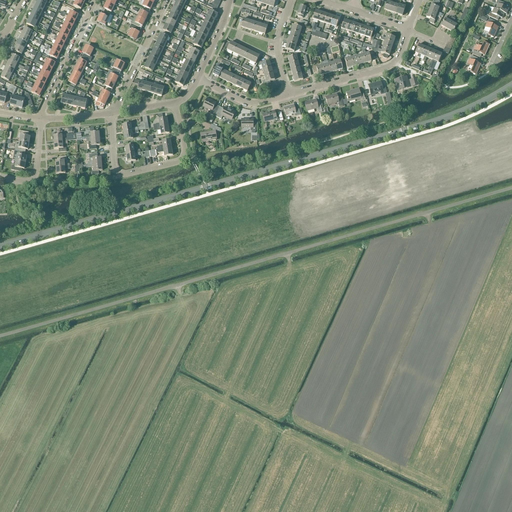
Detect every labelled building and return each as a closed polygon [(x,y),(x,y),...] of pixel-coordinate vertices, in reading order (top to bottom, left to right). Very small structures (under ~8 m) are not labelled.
[(84,4),(76,0),(73,6),(81,9),(84,4)] [(150,10),(153,4),(145,1),(143,6),(150,10)] [(495,9),(504,13),(507,15),(507,14),(506,14),(508,9),(503,7),(505,4),(497,1),(496,4),(497,5),(495,9)] [(42,11),(45,5),(37,2),(35,7),(42,11)] [(176,2),(173,8),(181,11),(184,6),(176,2)] [(390,12),(393,4),(387,2),(384,10),(390,12)] [(111,12),(114,6),(106,3),(103,9),(111,12)] [(390,12),(396,14),(399,6),(393,4),(390,12)] [(431,5),(429,11),(440,16),(441,14),(437,12),(439,8),(431,5)] [(306,8),(300,6),(298,13),(297,13),(296,16),(302,18),(303,16),(305,12),(307,13),(309,9),(306,8)] [(399,6),(396,14),(402,16),(403,14),(406,15),(409,9),(405,7),(405,8),(399,6)] [(40,17),(42,11),(35,7),(32,13),(40,17)] [(171,13),(179,17),(181,11),(173,8),(171,13)] [(502,19),(504,13),(495,9),(494,9),(491,14),(490,13),(488,17),(498,21),(499,17),(502,19)] [(140,11),(137,17),(145,21),(148,15),(140,11)] [(207,16),(215,20),(217,14),(209,11),(207,16)] [(312,19),(318,21),(321,13),(315,11),(312,19)] [(440,16),(429,11),(426,18),(430,19),(429,22),(433,24),(435,21),(434,21),(436,16),(440,18),(440,16)] [(61,14),(65,16),(68,17),(75,21),(78,15),(70,12),(69,15),(62,12),(61,14)] [(110,15),(109,15),(104,12),(103,16),(101,15),(97,21),(105,25),(110,15)] [(37,23),(40,17),(32,13),(29,19),(37,23)] [(171,13),(168,19),(176,23),(179,17),(171,13)] [(324,23),(327,15),(321,13),(318,21),(324,23)] [(324,23),(330,25),(333,17),(327,15),(324,23)] [(129,17),(127,22),(139,28),(140,26),(142,27),(145,21),(137,17),(135,16),(133,19),(129,17)] [(204,22),(212,26),(215,20),(207,16),(204,22)] [(65,23),(73,26),(75,21),(68,17),(65,23)] [(333,17),(330,25),(336,27),(339,19),(333,17)] [(441,26),(447,29),(453,18),(451,17),(449,21),(445,19),(441,26)] [(455,19),(453,18),(447,29),(452,33),(457,26),(453,23),(455,19)] [(34,28),(37,23),(29,19),(26,25),(34,28)] [(168,19),(165,25),(173,28),(176,23),(168,19)] [(240,27),(246,29),(249,21),(243,19),(240,27)] [(493,38),(498,27),(495,26),(497,23),(489,19),(485,28),(490,30),(488,36),(493,38)] [(341,29),(347,31),(350,22),(344,20),(341,29)] [(246,29),(253,31),(255,23),(249,21),(246,29)] [(201,28),(209,32),(212,26),(204,22),(201,28)] [(347,31),(353,33),(356,24),(350,22),(347,31)] [(62,28),(71,32),(74,27),(73,26),(65,23),(62,28)] [(253,31),(259,33),(261,25),(255,23),(253,31)] [(359,35),(362,26),(356,24),(353,33),(359,35)] [(128,36),(136,40),(139,33),(137,32),(139,29),(131,25),(129,29),(131,30),(128,36)] [(173,28),(165,25),(163,30),(170,34),(173,28)] [(267,27),(261,25),(259,33),(265,35),(267,27)] [(293,26),(291,32),(300,34),(301,28),(293,26)] [(359,35),(365,37),(367,28),(362,26),(359,35)] [(25,28),(22,34),(30,38),(32,32),(25,28)] [(60,34),(67,37),(68,38),(71,32),(62,28),(60,34)] [(198,33),(207,37),(209,32),(201,28),(198,33)] [(367,28),(365,37),(371,39),(371,37),(374,30),(367,28)] [(298,40),(300,34),(291,32),(289,38),(298,40)] [(196,39),(204,43),(207,37),(198,33),(196,39)] [(30,38),(22,34),(19,40),(27,43),(30,38)] [(57,39),(65,43),(67,37),(60,34),(57,39)] [(158,40),(166,43),(169,38),(161,34),(158,40)] [(384,41),(393,44),(395,38),(386,35),(384,41)] [(57,39),(54,38),(50,36),(49,38),(56,42),(54,45),(62,49),(65,43),(57,39)] [(298,40),(289,38),(287,43),(296,46),(298,40)] [(193,45),(201,49),(204,43),(196,39),(193,45)] [(27,43),(19,40),(16,45),(24,49),(27,43)] [(155,46),(163,49),(163,50),(166,51),(169,45),(166,43),(158,40),(155,46)] [(393,44),(384,41),(382,47),(391,50),(393,44)] [(233,53),(236,45),(231,42),(227,50),(233,53)] [(296,46),(287,43),(285,49),(294,52),(296,46)] [(484,56),(489,45),(484,43),(481,48),(476,45),(472,54),(480,58),(482,54),(484,56)] [(24,49),(16,45),(14,51),(21,55),(24,49)] [(62,49),(54,45),(52,51),(59,54),(62,49)] [(236,45),(233,53),(238,56),(242,48),(236,45)] [(421,55),(424,47),(419,45),(415,53),(418,54),(417,57),(420,59),(421,55)] [(448,54),(450,50),(451,47),(446,45),(443,52),(448,54)] [(161,55),(163,50),(163,49),(155,46),(153,51),(161,55)] [(330,48),(331,51),(332,54),(340,52),(338,46),(330,48)] [(90,57),(93,51),(85,47),(82,54),(84,55),(82,58),(90,62),(92,58),(90,57)] [(371,62),(369,53),(365,54),(365,51),(366,50),(365,47),(364,48),(364,47),(361,48),(362,51),(363,55),(365,64),(371,62)] [(391,50),(382,47),(381,50),(378,49),(377,52),(383,54),(383,56),(383,57),(384,58),(385,59),(387,59),(388,58),(388,56),(389,56),(391,50)] [(430,50),(424,47),(421,55),(427,58),(430,50)] [(188,54),(196,58),(199,52),(191,48),(188,54)] [(242,48),(238,56),(244,58),(248,51),(242,48)] [(436,52),(430,50),(427,58),(432,60),(436,52)] [(59,54),(52,51),(49,56),(57,60),(59,54)] [(150,57),(158,61),(161,55),(153,51),(150,57)] [(248,51),(244,58),(250,61),(253,54),(248,51)] [(442,55),(436,52),(432,60),(438,63),(442,55)] [(186,60),(194,64),(196,58),(188,54),(186,60)] [(253,54),(250,61),(255,64),(259,56),(253,54)] [(12,55),(9,61),(17,64),(20,58),(12,55)] [(365,64),(363,55),(357,56),(359,65),(365,64)] [(146,62),(155,66),(158,61),(150,57),(149,56),(146,62)] [(288,58),(289,64),(298,62),(296,56),(288,58)] [(359,65),(357,56),(351,58),(353,67),(359,65)] [(476,75),(480,64),(478,63),(479,60),(471,56),(467,65),(472,67),(470,73),(476,75)] [(347,68),(353,67),(351,58),(344,60),(347,68)] [(333,60),(334,63),(336,71),(342,70),(340,59),(333,60)] [(47,60),(45,65),(52,69),(55,63),(47,60)] [(79,60),(76,66),(84,69),(86,64),(79,60)] [(183,66),(191,70),(192,67),(193,68),(195,64),(194,64),(186,60),(183,66)] [(336,71),(334,63),(331,63),(330,60),(327,61),(328,64),(330,73),(336,71)] [(17,64),(9,61),(6,66),(14,70),(17,64)] [(117,74),(119,71),(121,72),(124,65),(116,62),(115,64),(113,63),(111,67),(113,68),(111,72),(117,74)] [(155,66),(146,62),(143,68),(145,68),(152,72),(155,66)] [(263,71),(271,68),(270,62),(261,64),(263,71)] [(298,62),(289,64),(291,70),(300,68),(298,62)] [(330,73),(328,64),(322,66),(324,75),(330,73)] [(42,71),(50,74),(52,69),(45,65),(42,71)] [(12,73),(14,70),(6,66),(4,72),(11,76),(11,75),(14,77),(15,75),(12,73)] [(76,66),(73,71),(81,75),(84,69),(76,66)] [(180,71),(188,75),(189,76),(191,72),(190,72),(191,70),(183,66),(180,71)] [(318,76),(324,75),(322,66),(316,67),(316,66),(312,67),(314,73),(317,72),(318,76)] [(213,75),(218,78),(222,70),(217,68),(213,75)] [(264,77),(273,74),(271,68),(263,71),(264,77)] [(300,68),(291,70),(292,76),(301,74),(300,68)] [(222,70),(218,78),(224,81),(228,73),(222,70)] [(39,76),(47,80),(50,74),(42,71),(39,76)] [(73,71),(71,77),(85,84),(86,81),(79,78),(81,75),(73,71)] [(180,71),(178,77),(186,81),(188,75),(180,71)] [(9,81),(11,76),(4,72),(1,78),(9,81)] [(38,79),(37,82),(44,85),(47,80),(39,76),(37,75),(32,73),(31,75),(38,79)] [(228,73),(224,81),(230,84),(234,76),(228,73)] [(107,80),(115,84),(118,78),(110,74),(107,80)] [(263,88),(270,86),(271,85),(270,82),(275,80),(273,74),(264,77),(265,80),(262,81),(263,88)] [(301,74),(292,76),(294,82),(303,80),(301,74)] [(239,79),(234,76),(230,84),(236,86),(239,79)] [(84,86),(85,84),(71,77),(68,82),(76,86),(77,83),(84,86)] [(186,81),(178,77),(175,83),(183,87),(186,81)] [(406,77),(394,80),(397,91),(409,88),(406,77)] [(144,79),(143,82),(139,81),(137,89),(143,91),(146,83),(146,80),(144,79)] [(239,79),(236,86),(241,89),(245,81),(239,79)] [(115,84),(107,80),(105,86),(112,90),(115,84)] [(251,84),(245,81),(241,89),(247,92),(251,84)] [(34,87),(43,92),(45,86),(44,86),(44,85),(37,82),(34,87)] [(380,82),(368,85),(371,96),(375,95),(374,93),(380,91),(381,95),(387,93),(385,88),(382,89),(380,82)] [(31,86),(27,84),(24,83),(22,86),(25,88),(26,86),(33,89),(31,93),(39,97),(40,97),(43,92),(34,87),(31,86)] [(143,91),(149,93),(152,85),(146,83),(143,91)] [(149,93),(155,95),(158,86),(152,85),(149,93)] [(164,88),(158,86),(155,95),(162,96),(163,93),(166,94),(167,88),(164,87),(164,88)] [(350,92),(346,93),(349,102),(361,99),(362,102),(365,101),(363,94),(360,95),(358,89),(350,91),(350,92)] [(100,97),(107,100),(110,95),(102,91),(100,97)] [(107,100),(100,97),(97,95),(93,93),(92,96),(99,99),(97,102),(96,102),(95,105),(100,107),(101,104),(105,106),(107,100)] [(18,98),(16,107),(22,108),(24,99),(21,98),(22,95),(19,94),(18,98)] [(336,94),(335,94),(336,95),(326,98),(326,97),(328,106),(328,105),(338,103),(339,107),(343,106),(340,95),(336,96),(336,94)] [(10,105),(16,107),(18,98),(12,96),(10,105)] [(210,114),(215,117),(220,107),(215,105),(216,103),(215,104),(207,99),(207,98),(203,107),(203,108),(203,107),(211,111),(210,114)] [(315,100),(315,101),(305,103),(305,102),(308,112),(308,114),(314,112),(314,110),(317,109),(318,113),(322,112),(319,101),(316,102),(315,100)] [(294,105),(283,108),(286,116),(294,114),(295,117),(300,115),(299,109),(295,110),(294,105)] [(225,109),(220,107),(215,117),(221,120),(223,116),(231,120),(230,121),(235,112),(234,113),(225,108),(226,108),(226,107),(225,109)] [(263,114),(265,123),(265,122),(275,120),(275,123),(280,121),(278,113),(274,114),(273,111),(273,112),(263,114)] [(154,128),(168,126),(167,119),(158,120),(159,124),(153,125),(154,128)] [(252,119),(252,120),(242,120),(242,119),(242,129),(242,128),(251,128),(251,131),(252,131),(255,131),(256,131),(256,121),(252,121),(252,119)] [(145,129),(144,123),(141,124),(141,127),(132,129),(131,124),(122,125),(123,133),(138,131),(145,129)] [(211,130),(212,132),(201,134),(201,133),(202,143),(216,141),(215,133),(221,132),(220,129),(211,125),(209,129),(211,130)] [(168,126),(154,128),(154,131),(160,130),(161,135),(169,134),(168,126)] [(19,142),(29,144),(30,137),(28,137),(29,133),(19,131),(18,138),(20,138),(19,142)] [(138,131),(123,133),(125,140),(133,139),(132,134),(138,133),(138,131)] [(77,140),(76,134),(67,135),(67,139),(63,139),(62,135),(62,132),(57,132),(57,136),(53,136),(54,143),(67,141),(77,140)] [(81,134),(76,134),(77,140),(77,141),(82,140),(86,140),(100,139),(99,132),(90,133),(90,137),(81,138),(81,134)] [(100,139),(86,140),(86,143),(89,142),(89,150),(97,150),(96,146),(100,146),(100,139)] [(68,144),(67,141),(54,143),(54,149),(58,149),(59,153),(66,152),(66,148),(63,148),(63,144),(68,144)] [(157,150),(172,148),(170,141),(162,142),(162,146),(157,147),(157,150)] [(16,145),(15,151),(25,153),(26,150),(28,150),(29,144),(19,142),(18,145),(16,145)] [(125,148),(126,155),(140,153),(140,150),(134,151),(133,146),(133,144),(128,145),(129,147),(125,148)] [(172,148),(157,150),(158,153),(163,153),(164,157),(173,156),(172,148)] [(12,161),(16,161),(25,163),(26,156),(24,156),(25,153),(15,151),(14,151),(12,161)] [(141,155),(140,153),(126,155),(127,162),(136,161),(135,156),(141,155)] [(88,165),(102,164),(101,158),(97,158),(97,154),(89,155),(89,159),(89,163),(88,163),(88,165)] [(55,161),(56,168),(69,167),(69,164),(64,164),(64,161),(67,160),(66,156),(59,157),(59,161),(55,161)] [(22,169),(24,169),(25,163),(16,161),(15,166),(12,165),(11,170),(21,172),(22,169)] [(82,166),(79,166),(79,169),(83,169),(83,168),(93,167),(93,171),(92,172),(92,175),(98,175),(98,171),(102,171),(102,164),(88,165),(82,166)]
